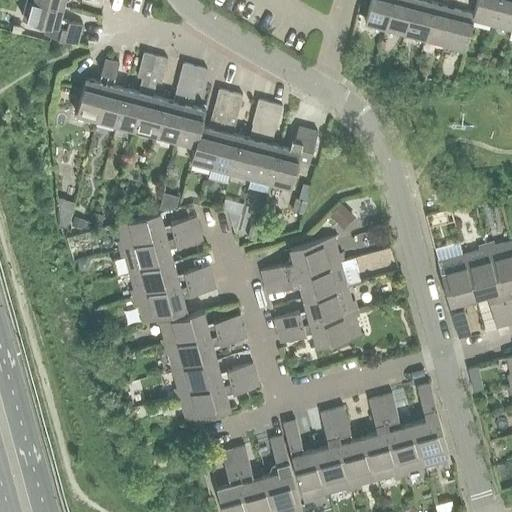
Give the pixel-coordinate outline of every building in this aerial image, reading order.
[(76,43),(79,33),(82,24),(63,19),(63,20),(59,19),(63,5),(42,0),(26,0),(22,17),(48,23),(45,35),(76,43)] [(385,26),(391,0),(369,0),(364,21),(385,26)] [(391,0),(385,26),(404,32),(412,0),(391,0)] [(412,0),(404,32),(424,37),(434,1),(430,0),(412,0)] [(434,1),(424,37),(444,42),(454,0),(442,0),(442,3),(434,1)] [(474,11),(473,11),(466,9),(468,0),(454,0),(444,42),(464,47),(473,17),(472,16),(474,11)] [(475,0),(473,11),(474,11),(472,16),(473,17),(492,22),(497,0),(475,0)] [(511,0),(497,0),(492,22),(511,27),(511,25),(511,0)] [(139,91),(125,88),(116,124),(136,129),(155,55),(143,52),(137,76),(142,77),(139,87),(140,87),(139,91)] [(155,55),(136,129),(155,134),(165,98),(152,95),(153,91),(156,81),(161,82),(167,58),(155,55)] [(85,77),(79,100),(76,113),(96,119),(112,60),(105,59),(100,77),(99,81),(85,77)] [(112,60),(96,119),(116,124),(125,88),(112,84),(113,80),(114,80),(119,62),(112,60)] [(176,86),(173,100),(165,98),(155,134),(175,139),(195,65),(183,62),(176,86)] [(175,139),(194,145),(195,145),(200,124),(201,124),(205,109),(191,105),(192,101),(193,101),(195,91),(200,93),(207,68),(195,65),(175,139)] [(208,126),(201,124),(200,124),(195,145),(194,145),(190,160),(211,165),(230,91),(218,88),(208,126)] [(230,171),(240,135),(232,133),(236,119),(242,94),(230,91),(211,165),(230,171)] [(248,137),(240,135),(230,171),(250,176),(270,102),(258,99),(251,123),(248,137)] [(270,102),(250,176),(270,181),(279,145),(272,143),(275,129),(282,105),(270,102)] [(317,131),(308,129),(298,126),(293,145),(294,145),(293,149),(279,145),(270,181),(291,186),(297,160),(309,164),(317,131)] [(295,198),(292,211),(303,214),(307,201),(299,199),(295,198)] [(341,202),(329,215),(340,226),(352,214),(341,202)] [(241,214),(228,210),(234,231),(236,232),(241,214)] [(164,228),(160,212),(116,223),(122,244),(118,246),(119,249),(199,228),(196,216),(170,223),(171,226),(164,228)] [(104,216),(93,213),(91,222),(101,225),(104,216)] [(81,229),(84,219),(75,217),(72,226),(81,229)] [(176,247),(201,240),(202,240),(199,228),(119,249),(120,253),(124,252),(129,272),(173,261),(169,245),(175,243),(176,247)] [(250,228),(247,238),(255,240),(257,230),(250,228)] [(333,236),(289,247),(294,264),(287,266),(286,263),(260,270),(263,281),(343,260),(341,252),(337,253),(333,236)] [(485,243),(507,324),(511,322),(511,295),(511,294),(509,295),(507,289),(511,287),(511,246),(511,241),(494,245),(493,241),(485,243)] [(462,254),(474,298),(490,293),(492,300),(488,301),(495,327),(507,324),(485,243),(478,245),(479,249),(462,254)] [(436,257),(458,337),(470,334),(463,308),(460,309),(458,302),(474,298),(462,254),(445,259),(444,255),(436,257)] [(87,258),(77,261),(80,271),(87,269),(89,264),(87,258)] [(343,260),(263,281),(267,293),(293,286),(292,283),(298,281),(303,297),(346,285),(341,268),(345,267),(343,260)] [(131,294),(132,298),(212,276),(209,264),(183,271),(184,275),(177,276),(173,261),(129,272),(135,293),(131,294)] [(189,295),(214,288),(215,288),(212,276),(132,298),(133,302),(137,300),(143,322),(186,310),(182,293),(188,292),(189,295)] [(273,318),(277,330),(357,308),(354,300),(351,302),(346,285),(303,297),(307,312),(300,314),(299,311),(273,318)] [(277,330),(280,342),(306,335),(305,331),(311,330),(316,346),(359,334),(355,317),(359,316),(357,308),(277,330)] [(239,313),(213,321),(214,324),(207,326),(203,309),(159,321),(165,343),(161,344),(162,347),(242,325),(239,313)] [(167,350),(173,371),(216,359),(212,343),(219,341),(219,344),(245,337),(242,325),(162,347),(163,351),(167,350)] [(175,392),(175,396),(255,374),(252,362),(226,369),(227,372),(220,374),(216,359),(173,371),(178,391),(175,392)] [(233,393),(258,386),(259,386),(255,374),(175,396),(177,400),(180,399),(186,420),(230,408),(225,391),(232,389),(233,393)] [(451,463),(429,382),(416,386),(424,412),(427,411),(429,417),(413,422),(425,465),(442,461),(443,465),(451,463)] [(481,382),(472,384),(474,391),(483,389),(481,382)] [(392,393),(380,396),(402,476),(409,474),(408,470),(425,465),(413,422),(397,426),(395,419),(399,419),(392,393)] [(380,431),(364,435),(376,479),(393,474),(394,478),(402,476),(380,396),(368,399),(375,425),(378,424),(380,431)] [(343,406),(331,409),(353,489),(361,487),(360,483),(376,479),(364,435),(349,439),(347,433),(350,432),(343,406)] [(332,444),(316,448),(328,492),(345,487),(346,491),(353,489),(331,409),(320,412),(327,438),(330,437),(332,444)] [(282,423),(285,434),(304,503),(312,500),(311,496),(328,492),(316,448),(300,453),(299,446),(302,445),(295,419),(282,423)] [(302,511),(282,435),(269,438),(276,464),(279,463),(281,470),(266,474),(275,511),(302,511)] [(244,445),(232,449),(249,511),(275,511),(266,474),(250,479),(248,472),(251,471),(244,445)] [(233,483),(216,488),(222,511),(249,511),(232,449),(221,452),(228,478),(231,477),(233,483)]
